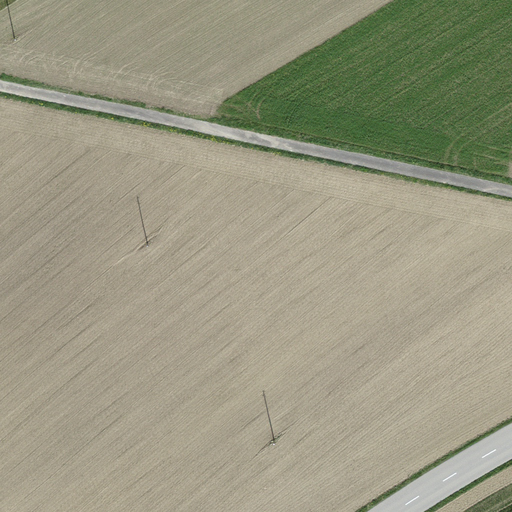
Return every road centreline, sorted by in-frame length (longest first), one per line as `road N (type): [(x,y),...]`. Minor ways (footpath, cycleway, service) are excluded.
road 1 (track): [(511,192),(0,83)]
road 2 (secondary): [(394,511),(511,440)]
